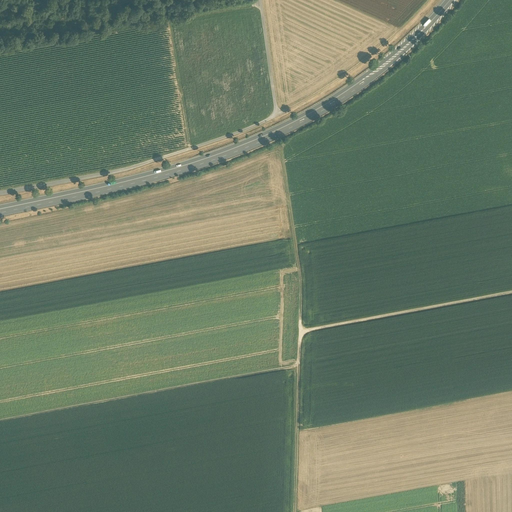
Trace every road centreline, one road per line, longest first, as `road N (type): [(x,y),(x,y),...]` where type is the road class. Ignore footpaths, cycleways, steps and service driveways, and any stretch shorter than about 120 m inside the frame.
road 1 (trunk): [(450,0),(382,67),(276,132),(167,172),(0,210)]
road 2 (track): [(0,193),(127,169),(276,115),(260,0)]
road 3 (track): [(294,511),(301,285),(281,145)]
road 4 (track): [(0,420),(299,365)]
road 5 (track): [(260,4),(0,51)]
road 6 (track): [(511,292),(300,331)]
road 7 (track): [(276,115),(356,67),(430,0)]
